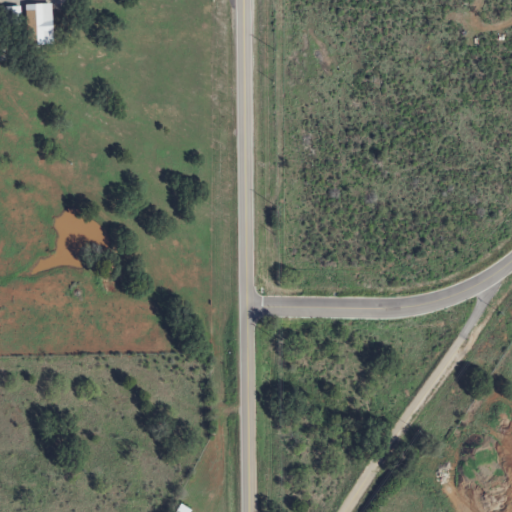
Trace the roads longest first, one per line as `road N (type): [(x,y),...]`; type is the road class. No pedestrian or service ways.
road 1 (tertiary): [(241,0),(248,511)]
road 2 (residential): [(343,511),(445,367),(503,266)]
